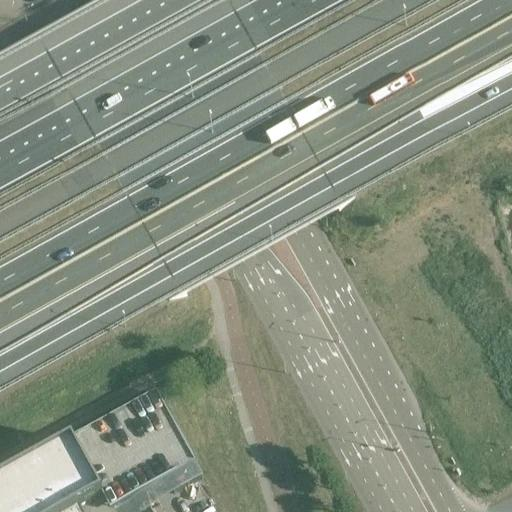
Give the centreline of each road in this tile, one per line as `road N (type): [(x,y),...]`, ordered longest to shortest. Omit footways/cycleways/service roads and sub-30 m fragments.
road 1 (motorway): [(0,363),(511,81)]
road 2 (secondary): [(450,511),(172,0)]
road 3 (secondary): [(107,0),(382,511)]
road 4 (motorway): [(0,226),(409,0)]
road 5 (motorway): [(314,0),(0,172)]
road 6 (motorway): [(0,282),(293,119)]
road 7 (motorway): [(293,119),(508,0)]
road 8 (motorway): [(293,119),(511,46)]
road 9 (motorway): [(160,0),(0,88)]
